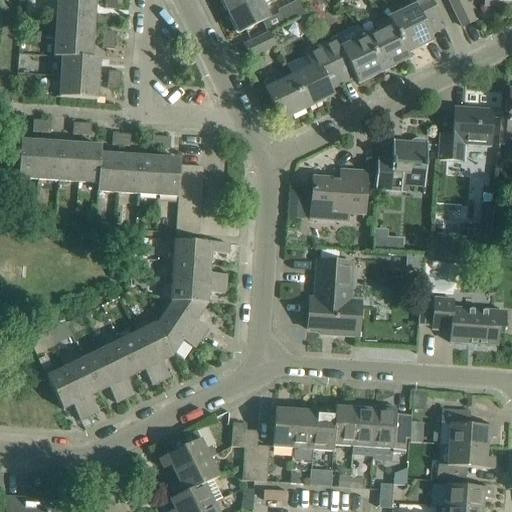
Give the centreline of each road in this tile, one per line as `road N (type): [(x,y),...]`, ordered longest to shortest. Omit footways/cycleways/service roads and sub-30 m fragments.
road 1 (residential): [(265,164),(511,46)]
road 2 (residential): [(511,387),(500,379),(258,364)]
road 3 (residential): [(148,0),(141,103),(155,115),(243,120)]
road 4 (residential): [(265,164),(258,364)]
road 5 (residential): [(258,364),(242,383),(90,455)]
road 6 (residential): [(185,0),(243,120)]
